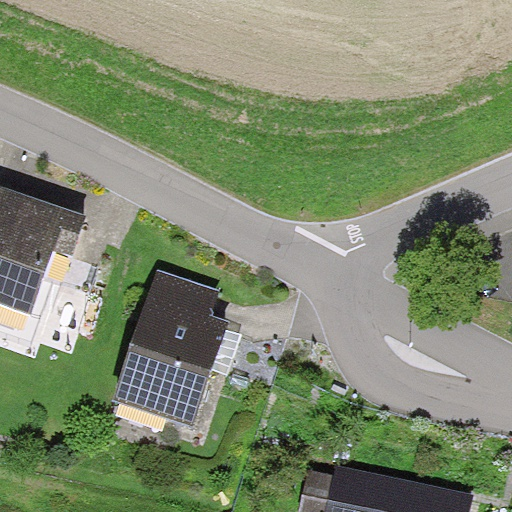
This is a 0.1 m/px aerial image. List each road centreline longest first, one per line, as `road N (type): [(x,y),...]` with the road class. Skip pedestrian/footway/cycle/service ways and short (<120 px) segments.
road 1 (residential): [(0,117),(319,272)]
road 2 (residential): [(511,411),(392,389),(357,366),(333,328),(319,272)]
road 3 (residential): [(511,375),(319,272)]
road 4 (residential): [(511,177),(319,272)]
